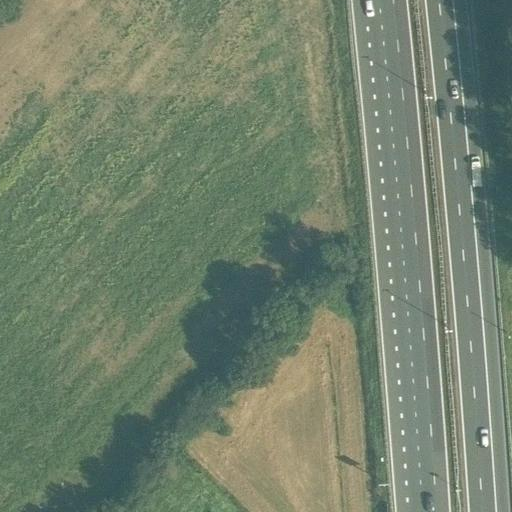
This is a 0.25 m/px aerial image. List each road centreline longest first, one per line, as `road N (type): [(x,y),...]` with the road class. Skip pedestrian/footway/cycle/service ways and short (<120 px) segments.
road 1 (motorway): [(490,511),(443,0)]
road 2 (motorway): [(384,0),(428,511)]
